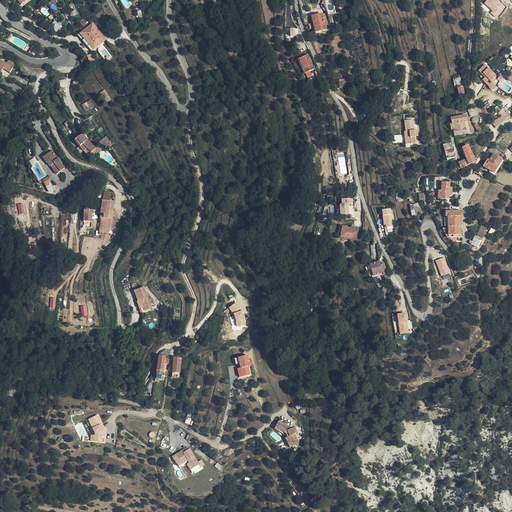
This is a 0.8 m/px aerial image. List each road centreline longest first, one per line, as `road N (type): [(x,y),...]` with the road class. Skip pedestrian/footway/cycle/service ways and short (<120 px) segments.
road 1 (residential): [(296,0),(344,117),(374,230),(416,313),(424,316),(431,303),(427,224),(461,269),(470,264),(463,211),(470,183)]
road 2 (residential): [(55,63),(38,88),(65,154),(109,176),(131,203),(110,271),(117,354),(90,367),(25,375),(4,408),(0,434)]
road 3 (track): [(149,407),(158,351),(179,342),(194,303),(181,272),(201,185),(187,108)]
road 4 (residential): [(168,0),(170,31),(189,74),(187,108),(108,0)]
